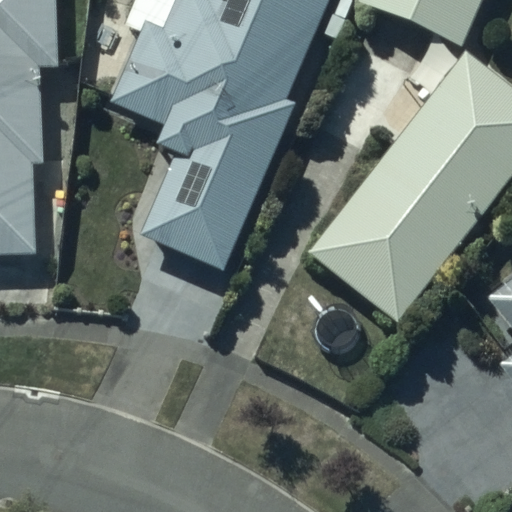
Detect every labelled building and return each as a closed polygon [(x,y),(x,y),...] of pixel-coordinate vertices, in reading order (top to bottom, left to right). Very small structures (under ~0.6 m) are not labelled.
[(53,0),(0,0),(0,270),(35,269),(31,180),(42,179),(38,85),(57,84),(53,0)] [(185,0),(181,10),(160,0),(143,0),(124,40),(142,49),(110,116),(166,143),(156,164),(174,173),(138,250),(223,290),(302,124),(285,116),(339,0),(205,0),(204,3),(197,0),(185,0)] [(490,0),(365,0),(357,18),(461,66),(490,0)] [(511,195),(511,106),(467,71),(308,272),(396,342),(511,195)] [(511,369),(499,379),(511,396),(511,285),(490,302),(494,306),(485,313),(511,347),(511,369)]
